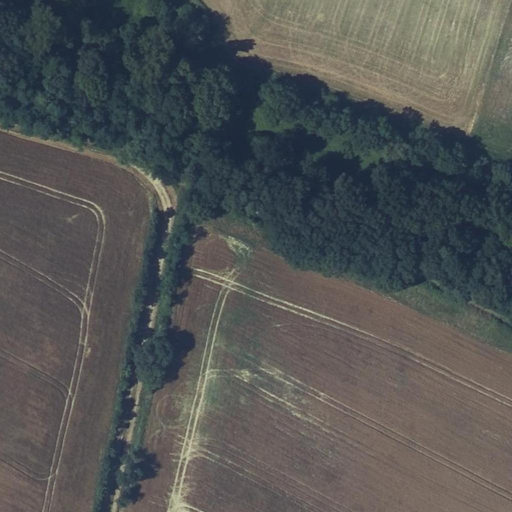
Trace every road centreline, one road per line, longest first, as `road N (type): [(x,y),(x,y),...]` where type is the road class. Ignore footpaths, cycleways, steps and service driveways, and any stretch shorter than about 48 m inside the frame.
road 1 (track): [(511,340),(373,272),(173,197)]
road 2 (track): [(173,197),(109,511)]
road 3 (track): [(186,0),(211,53),(173,197)]
road 4 (track): [(173,197),(0,143)]
